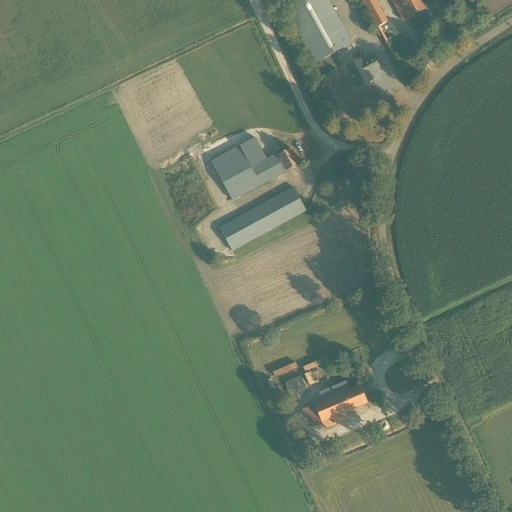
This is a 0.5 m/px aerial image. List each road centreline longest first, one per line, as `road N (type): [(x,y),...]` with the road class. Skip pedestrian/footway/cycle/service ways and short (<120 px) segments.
road 1 (unclassified): [(492,511),(398,315),(376,224),(387,155),(417,97),(463,48),(511,18)]
road 2 (track): [(387,155),(329,148),(252,0)]
